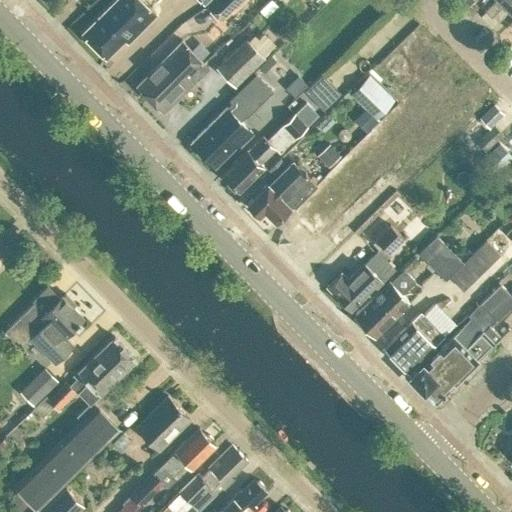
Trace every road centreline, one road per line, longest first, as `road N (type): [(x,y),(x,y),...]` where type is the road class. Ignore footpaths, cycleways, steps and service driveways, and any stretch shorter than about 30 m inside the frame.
road 1 (secondary): [(425,449),(0,20)]
road 2 (residential): [(325,511),(0,181)]
